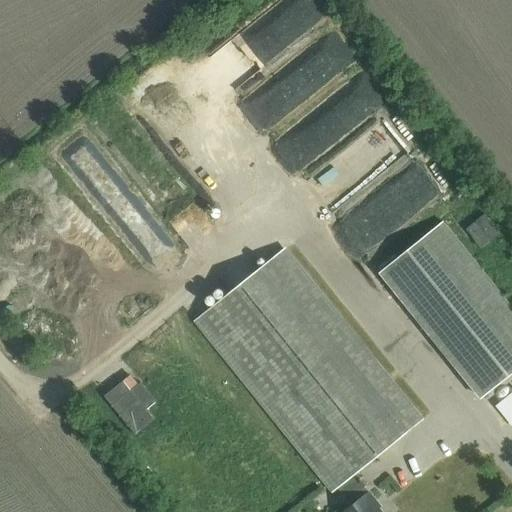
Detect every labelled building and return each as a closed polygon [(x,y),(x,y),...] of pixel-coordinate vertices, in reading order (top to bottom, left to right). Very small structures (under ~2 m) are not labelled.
[(289,109),(360,66),(344,39),(273,82),(289,109)] [(484,245),(505,234),(493,212),(473,223),(484,245)] [(511,308),(442,222),(380,272),(481,399),(511,373),(511,308)] [(332,492),(337,488),(355,473),(421,420),(285,250),(196,321),(309,463),(332,492)] [(156,402),(140,383),(131,390),(123,381),(105,396),(135,434),(154,419),(146,410),(156,402)] [(511,393),(500,405),(511,418),(511,393)] [(355,473),(337,488),(352,506),(344,511),(380,511),(377,508),(379,507),(364,488),(365,486),(355,473)]
